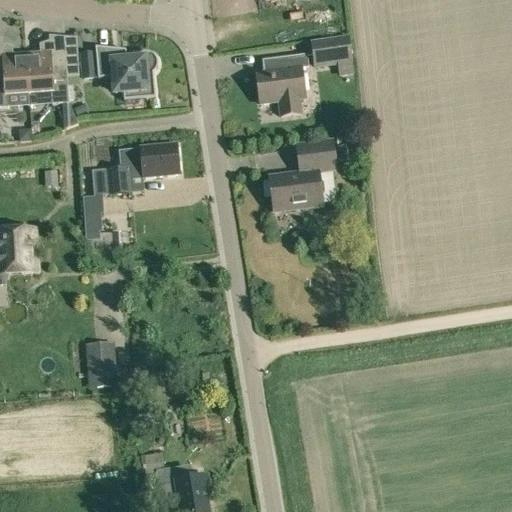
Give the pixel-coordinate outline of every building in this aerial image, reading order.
[(26,56),(29,96),(51,95),(52,107),(69,106),(67,80),(66,67),(64,39),(49,38),(49,44),(39,47),(40,55),(26,56)] [(64,39),(66,67),(78,66),(76,39),(64,39)] [(339,79),(353,78),(348,40),(311,45),(314,69),(337,65),(339,79)] [(155,58),(154,57),(153,57),(153,56),(152,56),(151,55),(150,55),(149,55),(148,54),(147,54),(146,54),(145,54),(144,54),(143,55),(142,55),(141,55),(141,56),(140,56),(139,57),(138,57),(138,58),(137,58),(137,59),(136,60),(136,61),(135,61),(135,62),(127,63),(126,52),(95,49),(95,54),(98,78),(98,81),(114,79),(115,95),(123,94),(124,103),(155,100),(153,75),(154,75),(154,74),(155,74),(155,73),(156,73),(156,72),(157,71),(157,70),(157,69),(158,68),(158,67),(158,66),(158,65),(158,64),(157,63),(157,62),(157,61),(156,60),(156,59),(155,59),(155,58)] [(7,98),(29,96),(26,56),(3,57),(3,52),(0,52),(0,110),(8,110),(7,98)] [(98,78),(95,54),(81,55),(84,80),(98,78)] [(301,70),(302,71),(309,70),(308,56),(282,59),(283,73),(301,70)] [(78,66),(66,67),(67,80),(79,79),(78,66)] [(283,73),(264,75),(257,76),(261,107),(278,105),(280,119),(301,117),(299,102),(306,101),(302,71),(301,70),(283,73)] [(354,129),(353,114),(341,116),(343,131),(354,129)] [(362,145),(360,130),(343,132),(345,147),(353,146),(362,145)] [(19,144),(31,143),(31,131),(18,131),(19,144)] [(269,180),(274,215),(323,208),(318,175),(336,172),(332,143),(296,148),(300,176),(269,180)] [(355,162),(353,146),(345,147),(337,148),(339,164),(355,162)] [(129,170),(131,181),(144,180),(179,176),(176,147),(141,151),(119,153),(121,171),(129,170)] [(131,181),(129,170),(121,171),(104,172),(107,198),(133,196),(131,181)] [(46,173),(47,187),(58,187),(57,172),(46,173)] [(0,276),(38,275),(36,230),(0,231),(0,276)] [(116,390),(113,346),(84,348),(87,392),(116,390)] [(156,373),(135,375),(136,388),(157,385),(156,373)] [(143,478),(164,475),(161,457),(140,460),(143,478)] [(177,503),(210,498),(207,479),(175,483),(177,503)] [(211,504),(210,498),(177,503),(178,511),(209,511),(208,504),(211,504)]
